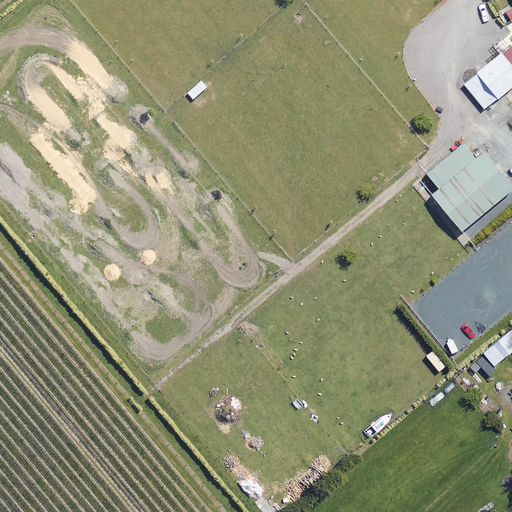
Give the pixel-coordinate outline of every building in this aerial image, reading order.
[(511,2),(500,10),(508,23),(511,20),(511,2)] [(511,84),(511,42),(463,83),(483,108),(511,84)] [(510,186),(480,150),(473,156),(461,141),(422,173),(435,188),(428,193),(459,229),(510,186)] [(481,351),(492,365),(511,349),(511,331),(509,328),(481,351)] [(479,354),(468,366),(475,372),(479,367),(488,376),(495,369),(479,354)]
